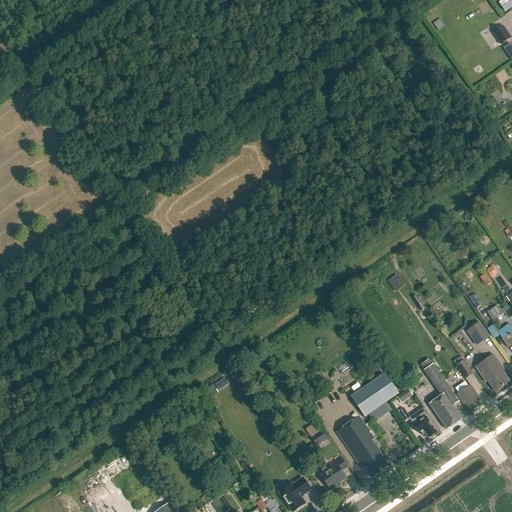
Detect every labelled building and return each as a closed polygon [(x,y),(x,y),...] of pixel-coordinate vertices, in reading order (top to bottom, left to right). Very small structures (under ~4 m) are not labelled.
[(511,6),(511,0),(505,0),(499,4),(504,12),(511,6)] [(493,33),(501,45),(511,38),(503,27),(493,33)] [(428,240),(434,249),(440,245),(434,235),(428,240)] [(404,286),(396,276),(386,283),(394,293),(404,286)] [(475,294),(469,298),(476,308),(482,304),(475,294)] [(497,323),(500,321),(498,317),(502,314),(497,306),(489,312),(497,323)] [(489,337),(479,323),(467,331),(477,346),(489,337)] [(503,340),(508,336),(503,328),(497,332),(503,340)] [(511,333),(508,336),(503,340),(508,348),(511,345),(511,333)] [(493,355),(475,367),(485,382),(487,381),(495,392),(509,382),(502,371),(503,370),(493,355)] [(446,430),(462,419),(452,406),(458,402),(428,358),(419,364),(440,394),(428,403),(446,430)] [(463,361),(455,366),(465,381),(473,375),(463,361)] [(348,393),(364,417),(397,394),(381,370),(348,393)] [(224,378),(215,385),(219,391),(229,384),(224,378)] [(456,395),(467,410),(470,408),(471,411),(479,405),(477,402),(480,400),(470,386),(456,395)] [(409,390),(397,398),(401,404),(413,397),(409,390)] [(401,406),(396,409),(402,417),(406,414),(401,406)] [(408,419),(413,426),(418,434),(420,433),(424,438),(426,436),(428,439),(429,438),(431,439),(435,436),(435,434),(436,433),(426,418),(427,417),(422,409),(408,419)] [(359,417),(336,432),(362,470),(366,467),(373,477),(387,467),(381,457),(382,457),(376,448),(379,446),(359,417)] [(370,434),(377,429),(369,418),(362,422),(370,434)] [(312,441),(316,447),(326,440),(322,434),(312,441)] [(320,475),(330,489),(347,478),(342,471),(348,467),(340,456),(328,464),(331,467),(320,475)] [(219,470),(214,462),(208,466),(213,474),(219,470)] [(140,480),(148,472),(143,467),(135,475),(140,480)] [(292,511),(305,504),(300,497),(310,490),(301,478),(292,485),(290,483),(277,492),(290,511),(292,511)] [(147,494),(155,489),(152,485),(145,489),(147,494)] [(262,499),(256,503),(261,511),(267,507),(262,499)]
